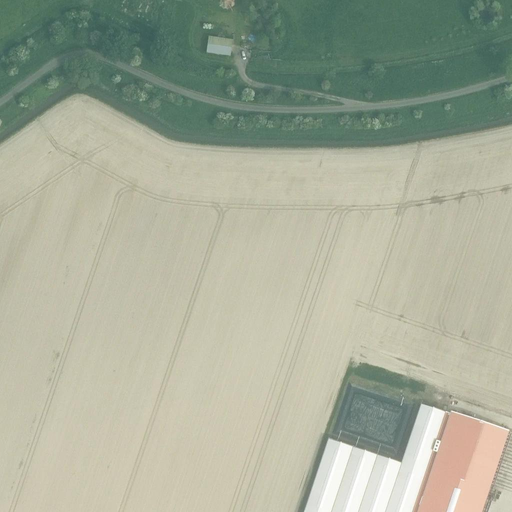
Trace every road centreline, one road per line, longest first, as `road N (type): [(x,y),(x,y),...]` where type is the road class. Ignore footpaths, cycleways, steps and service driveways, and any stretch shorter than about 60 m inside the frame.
road 1 (unclassified): [(511,76),(400,103),(267,109),(206,100),(88,54),(53,63),(0,102)]
road 2 (track): [(511,107),(382,131),(247,133),(195,121),(124,78),(109,60)]
